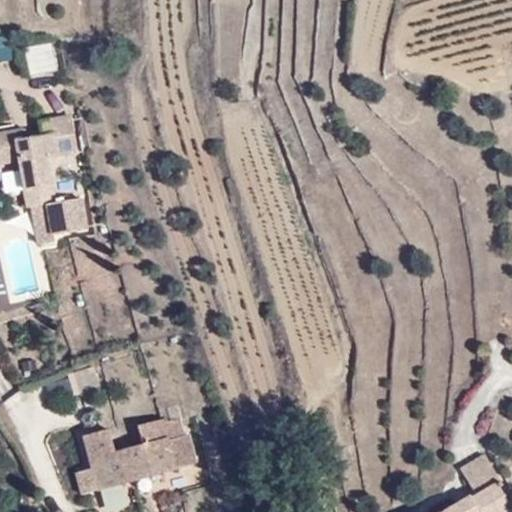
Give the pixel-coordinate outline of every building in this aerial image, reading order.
[(51,43),(24,49),(30,76),(57,70),(51,43)] [(71,116),(41,122),(43,133),(18,137),(16,131),(0,133),(0,174),(19,170),(24,190),(51,185),(45,158),(78,152),(71,116)] [(51,185),(24,190),(28,209),(55,203),(51,185)] [(86,228),(81,198),(28,209),(35,243),(49,240),(48,234),(86,228)] [(93,367),(75,373),(80,392),(100,390),(93,367)] [(114,452),(108,429),(84,436),(99,491),(196,464),(188,434),(183,434),(179,418),(162,423),(161,419),(137,426),(142,444),(114,452)] [(489,486),(475,461),(452,474),(467,499),(445,511),(499,511),(486,488),(489,486)]
